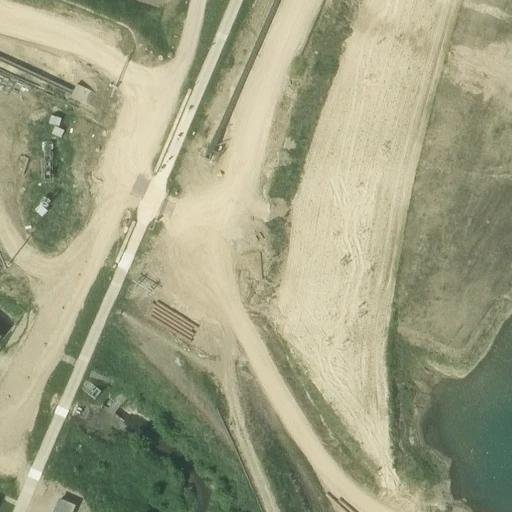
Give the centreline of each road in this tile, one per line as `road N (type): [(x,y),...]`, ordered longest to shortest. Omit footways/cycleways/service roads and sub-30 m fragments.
road 1 (track): [(221,297),(328,481),(407,511)]
road 2 (track): [(78,295),(22,412),(0,430)]
road 3 (track): [(267,511),(231,422),(227,382)]
road 4 (track): [(123,183),(78,295)]
